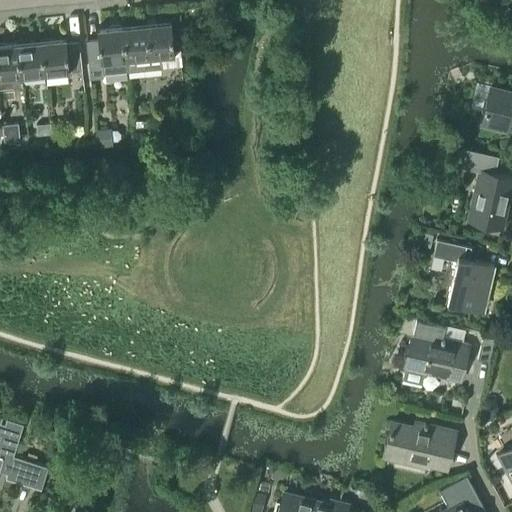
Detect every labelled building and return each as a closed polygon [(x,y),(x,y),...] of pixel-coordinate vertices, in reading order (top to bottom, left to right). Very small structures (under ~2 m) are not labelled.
[(172,20),(147,22),(151,68),(161,67),(160,55),(175,54),(172,20)] [(147,22),(122,25),(125,59),(126,59),(127,70),(151,68),(147,22)] [(98,39),(86,40),(90,78),(104,77),(103,73),(127,70),(126,59),(125,59),(122,25),(97,27),(98,39)] [(66,37),(42,40),(45,74),(68,71),(69,74),(81,72),(78,41),(66,42),(66,37)] [(42,40),(18,42),(21,76),(45,74),(42,40)] [(18,42),(0,44),(0,88),(12,87),(12,88),(22,86),(21,76),(18,42)] [(511,92),(491,88),(483,120),(511,127),(511,92)] [(143,121),(144,131),(172,128),(172,118),(143,121)] [(18,122),(2,124),(2,125),(3,135),(3,142),(15,141),(15,143),(20,142),(18,122)] [(35,124),(36,135),(52,133),(50,122),(35,124)] [(95,129),(97,146),(108,145),(112,144),(110,128),(95,129)] [(511,186),(511,175),(495,171),(498,155),(461,147),(460,151),(457,164),(481,170),(469,220),(502,228),(511,186)] [(455,223),(453,234),(462,236),(465,225),(455,223)] [(425,231),(422,244),(430,247),(433,234),(425,231)] [(437,239),(433,256),(457,262),(447,303),(482,311),(493,264),(475,260),(468,258),(471,247),(437,239)] [(421,385),(425,369),(461,378),(469,344),(442,338),(445,328),(416,321),(402,380),(421,385)] [(478,360),(489,363),(495,339),(484,337),(478,360)] [(482,403),(480,409),(484,415),(490,417),(496,413),(497,406),(494,401),(487,399),(482,403)] [(22,423),(5,418),(4,424),(0,422),(0,421),(1,417),(0,416),(0,466),(7,469),(5,478),(40,489),(47,466),(13,455),(22,423)] [(455,430),(424,423),(423,429),(392,422),(385,453),(447,467),(455,430)] [(511,447),(499,455),(511,478),(511,447)] [(450,507),(440,511),(486,511),(467,475),(440,489),(450,507)] [(358,511),(346,508),(347,503),(330,498),(329,503),(285,492),(279,511),(358,511)]
